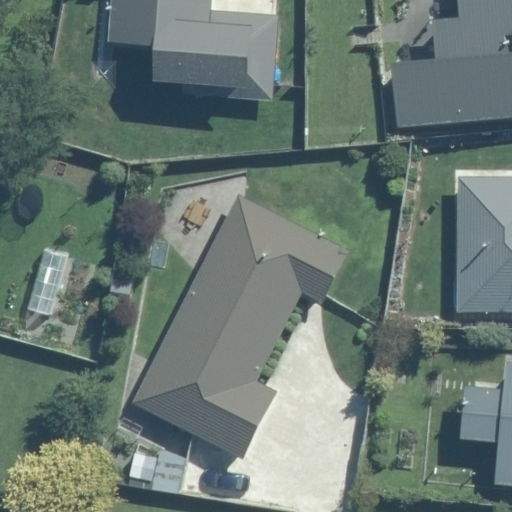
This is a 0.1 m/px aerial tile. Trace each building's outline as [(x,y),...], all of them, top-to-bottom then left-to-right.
[(116,0),(115,45),(164,46),(163,85),(262,88),(264,28),(210,26),(210,0),(116,0)] [(401,63),(406,130),(511,122),(511,0),(469,0),(471,22),(437,24),(440,60),(401,63)] [(511,185),(462,185),(462,318),(511,317),(511,185)] [(355,250),(245,196),(141,409),(251,463),(283,398),(260,387),(306,293),(329,305),(355,250)] [(510,447),(507,489),(511,489),(511,389),(472,387),(468,444),(510,447)]
